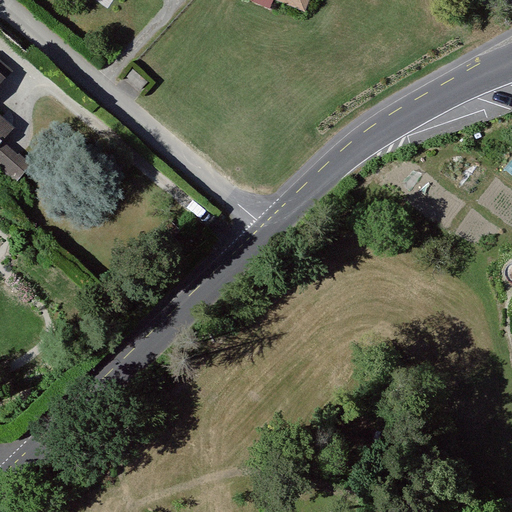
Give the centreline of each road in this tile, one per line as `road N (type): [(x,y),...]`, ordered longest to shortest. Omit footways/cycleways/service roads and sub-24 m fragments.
road 1 (tertiary): [(5,481),(268,235)]
road 2 (residential): [(268,235),(1,0)]
road 3 (tertiary): [(268,235),(340,163),(511,65)]
